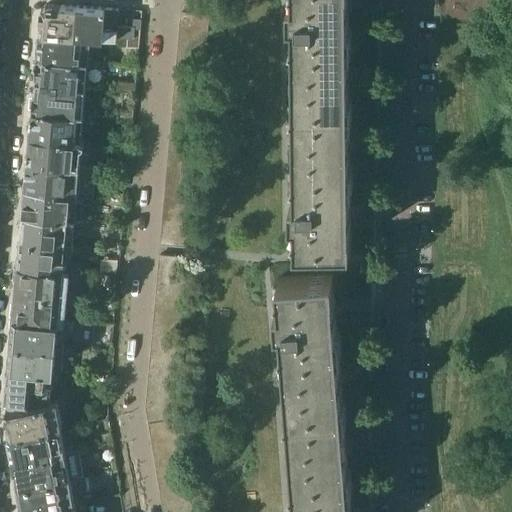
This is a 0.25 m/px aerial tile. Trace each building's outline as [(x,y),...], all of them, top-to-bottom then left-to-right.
[(287,36),(287,39),(348,39),(347,0),(287,0),(288,18),(294,18),(294,36),(291,36),(287,36)] [(40,23),(39,31),(76,34),(79,6),(60,4),(60,5),(45,4),(45,5),(41,8),(39,23),(40,23)] [(118,8),(79,6),(76,34),(89,35),(116,37),(117,25),(118,8)] [(181,11),(180,23),(207,26),(208,14),(181,11)] [(116,37),(120,37),(127,37),(127,46),(138,47),(140,18),(130,17),(130,26),(117,25),(116,37)] [(180,23),(179,35),(206,37),(207,26),(180,23)] [(38,48),(37,56),(87,60),(89,35),(76,34),(39,31),(37,48),(38,48)] [(179,35),(178,46),(205,49),(206,37),(179,35)] [(287,104),(287,107),(349,108),(348,39),(287,39),(287,41),(291,41),(295,41),(295,65),(293,65),(293,80),(295,80),(295,105),(291,105),(291,104),(287,104)] [(178,46),(177,58),(204,60),(205,49),(178,46)] [(37,74),(36,82),(85,86),(86,75),(85,75),(86,61),(87,61),(87,60),(37,56),(36,56),(35,74),(37,74)] [(177,58),(176,69),(203,72),(204,60),(177,58)] [(176,69),(175,81),(202,84),(203,72),(176,69)] [(175,81),(174,93),(201,95),(202,84),(175,81)] [(33,91),(32,109),(83,113),(85,86),(36,82),(35,92),(33,91)] [(126,90),(134,90),(135,82),(127,82),(126,90)] [(134,90),(126,90),(124,117),(132,117),(134,90)] [(174,93),(173,104),(200,107),(201,95),(174,93)] [(173,104),(172,116),(199,118),(200,107),(173,104)] [(288,173),(288,176),(350,176),(349,108),(287,107),(287,110),(291,110),(295,110),(295,134),(294,134),(294,149),(295,149),(295,174),(292,174),(292,173),(288,173)] [(30,125),(29,135),(81,140),(83,113),(32,109),(30,125)] [(172,116),(171,127),(198,130),(199,118),(172,116)] [(171,127),(170,139),(197,142),(198,130),(171,127)] [(29,144),(27,160),(79,164),(81,140),(29,135),(28,144),(29,144)] [(170,139),(169,151),(196,153),(197,142),(170,139)] [(116,166),(128,167),(128,168),(131,144),(119,143),(116,166)] [(169,151),(168,162),(195,165),(196,153),(169,151)] [(25,177),(25,185),(77,189),(79,164),(27,160),(26,177),(25,177)] [(168,162),(167,174),(194,176),(195,165),(168,162)] [(167,174),(166,185),(193,188),(194,176),(167,174)] [(350,176),(288,176),(288,179),(292,179),(292,178),(296,178),(296,197),(290,197),(290,200),(290,217),(296,217),(296,229),(292,229),(289,229),(289,234),(293,234),(296,234),(296,242),(295,242),(295,245),(351,245),(351,229),(350,229),(350,176)] [(24,196),(23,211),(68,216),(80,217),(82,201),(76,200),(77,189),(25,185),(24,196)] [(166,185),(165,197),(192,199),(193,188),(166,185)] [(165,197),(163,209),(191,211),(192,199),(165,197)] [(163,209),(162,220),(190,223),(191,211),(163,209)] [(23,211),(20,237),(65,241),(68,216),(23,211)] [(162,220),(161,232),(188,234),(190,223),(162,220)] [(188,234),(161,232),(160,243),(187,246),(188,234)] [(20,237),(18,264),(63,268),(65,241),(20,237)] [(159,254),(158,266),(186,268),(187,257),(159,254)] [(16,280),(15,289),(66,294),(69,269),(63,268),(18,264),(16,280)] [(158,266),(157,277),(185,280),(186,268),(158,266)] [(282,325),(284,344),(337,339),(333,289),(334,289),(332,273),(276,277),(277,281),(278,281),(279,289),(275,289),(272,289),(272,295),(276,294),(280,293),(280,305),(275,306),(276,326),(282,325)] [(157,277),(156,288),(184,290),(185,280),(157,277)] [(156,288),(155,299),(183,301),(184,290),(156,288)] [(15,299),(13,315),(64,319),(66,294),(15,289),(14,299),(15,299)] [(155,299),(154,311),(182,313),(183,301),(155,299)] [(154,311),(153,322),(180,325),(182,313),(154,311)] [(12,324),(11,339),(62,344),(64,319),(13,315),(12,324)] [(153,322),(152,334),(179,337),(180,325),(153,322)] [(152,334),(151,346),(178,349),(179,337),(152,334)] [(9,365),(45,369),(60,370),(62,344),(11,339),(9,356),(8,365),(9,365)] [(287,388),(289,412),(343,407),(337,339),(284,344),(280,344),(276,344),(276,350),(280,349),(284,349),(286,373),(285,373),(285,375),(286,388),(287,388)] [(151,346),(150,358),(177,361),(178,349),(151,346)] [(150,358),(149,370),(176,373),(177,361),(150,358)] [(22,399),(21,406),(47,400),(49,384),(43,383),(45,369),(9,365),(7,381),(6,398),(22,399)] [(149,370),(148,382),(175,385),(176,373),(149,370)] [(148,382),(147,394),(174,396),(175,385),(148,382)] [(146,407),(146,410),(173,406),(174,396),(147,394),(146,407)] [(10,435),(60,426),(61,426),(57,399),(47,401),(47,400),(21,406),(5,410),(7,420),(10,435)] [(146,410),(149,422),(175,418),(173,406),(146,410)] [(293,456),(295,480),(348,476),(343,407),(289,412),(285,412),(281,412),(282,418),(286,418),(286,417),(289,417),(291,441),(290,441),(290,445),(291,456),(293,456)] [(149,422),(151,434),(177,429),(175,418),(149,422)] [(11,451),(13,460),(65,451),(60,426),(10,435),(9,435),(12,451),(11,451)] [(151,434),(153,446),(179,441),(177,429),(151,434)] [(110,432),(101,434),(103,444),(112,443),(110,432)] [(153,446),(155,458),(181,453),(179,441),(153,446)] [(65,451),(13,460),(14,470),(15,470),(18,485),(18,486),(69,476),(82,474),(78,449),(65,451)] [(155,458),(157,469),(183,465),(181,453),(155,458)] [(157,469),(159,481),(185,476),(183,465),(157,469)] [(20,501),(22,511),(74,503),(69,476),(18,486),(20,501)] [(159,481),(161,493),(187,488),(185,476),(159,481)] [(351,511),(348,476),(295,480),(291,481),(291,480),(287,480),(287,486),(291,486),(295,485),(296,504),(290,504),(290,511),(351,511)] [(161,493),(163,505),(189,500),(187,488),(161,493)] [(163,505),(163,511),(189,511),(191,511),(189,500),(163,505)] [(22,511),(21,511),(75,511),(74,503),(22,511)]
